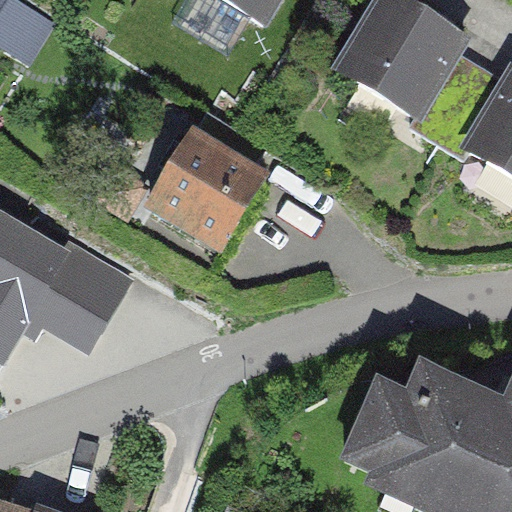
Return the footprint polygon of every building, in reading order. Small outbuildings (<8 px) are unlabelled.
[(0,0),(0,42),(33,62),(59,19),(25,0),(0,0)] [(200,0),(266,37),(287,0),(200,0)] [(429,127),(473,54),(390,4),(346,76),(429,127)] [(511,176),(511,96),(476,155),(511,176)] [(269,151),(210,115),(152,210),(225,253),(266,185),(253,178),(269,151)] [(128,299),(0,225),(0,374),(8,379),(33,337),(87,368),(128,299)] [(511,511),(511,400),(502,422),(419,385),(411,403),(380,389),(347,464),(454,511),(511,511)] [(34,511),(8,503),(4,511),(34,511)]
